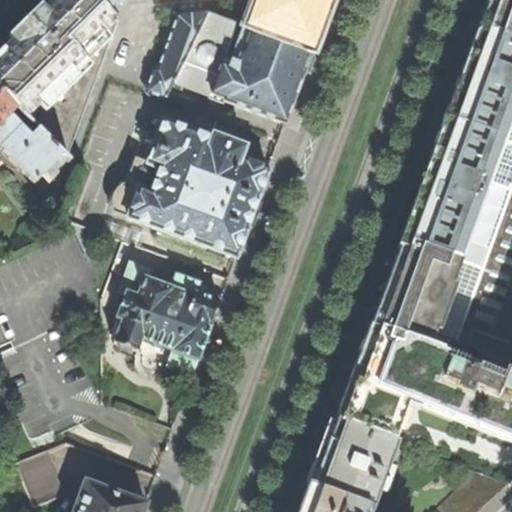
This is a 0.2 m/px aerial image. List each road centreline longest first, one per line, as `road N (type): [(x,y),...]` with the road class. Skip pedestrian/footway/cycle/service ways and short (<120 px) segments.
road 1 (secondary): [(254,511),(442,0)]
road 2 (secondary): [(380,0),(193,511)]
road 3 (unknown): [(182,452),(72,404),(24,319)]
